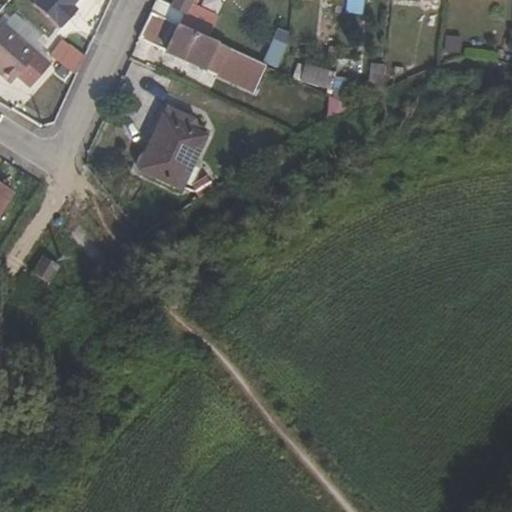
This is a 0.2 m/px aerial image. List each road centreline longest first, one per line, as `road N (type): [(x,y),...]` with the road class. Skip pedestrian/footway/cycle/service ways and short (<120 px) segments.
road 1 (track): [(355,511),(62,161)]
road 2 (residential): [(0,123),(62,161),(137,0)]
road 3 (track): [(0,299),(62,161)]
